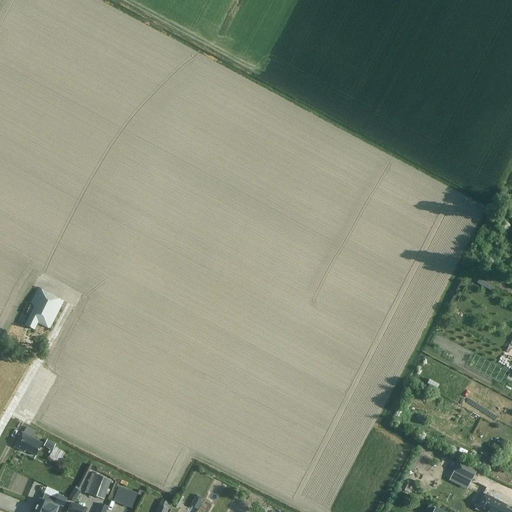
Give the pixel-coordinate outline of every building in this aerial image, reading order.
[(37,323),(50,329),(63,301),(38,288),(31,304),(33,305),(32,306),(30,305),(26,313),(30,315),(25,326),(34,330),(37,323)] [(32,438),(34,435),(35,432),(27,427),(23,433),(21,432),(13,447),(24,452),(25,450),(36,456),(43,443),(32,438)] [(55,444),(47,440),(44,446),(52,451),(49,457),(59,462),(65,452),(54,447),(55,444)] [(459,462),(454,471),(471,480),(476,471),(459,462)] [(88,493),(104,499),(111,480),(95,474),(88,493)] [(415,493),(417,488),(407,484),(405,488),(415,493)] [(131,508),(137,494),(118,487),(113,501),(131,508)] [(69,497),(68,498),(70,499),(74,502),(79,494),(81,492),(75,489),(69,497)] [(57,494),(55,499),(45,494),(42,500),(40,499),(33,511),(56,511),(58,507),(59,505),(63,507),(67,499),(57,494)] [(476,508),(480,510),(483,511),(511,511),(504,508),(505,505),(484,494),(482,498),(476,508)] [(203,499),(196,495),(193,501),(199,505),(203,499)] [(178,509),(184,498),(179,496),(173,506),(178,509)] [(166,511),(168,509),(170,510),(172,505),(160,500),(154,511),(166,511)] [(67,511),(85,511),(87,509),(70,503),(67,511)] [(100,503),(96,511),(105,511),(108,507),(100,503)]
